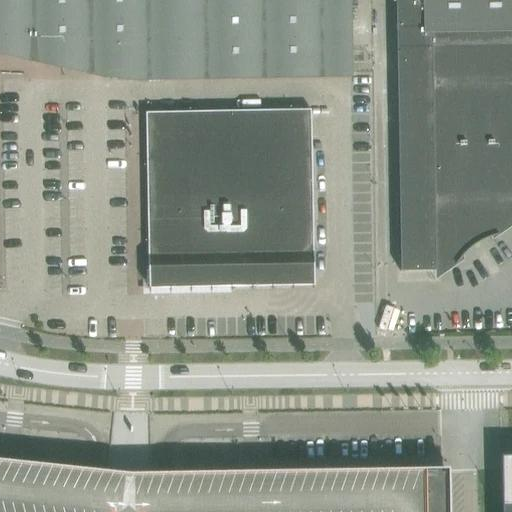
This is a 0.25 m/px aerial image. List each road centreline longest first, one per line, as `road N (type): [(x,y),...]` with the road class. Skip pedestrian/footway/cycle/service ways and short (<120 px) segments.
road 1 (unclassified): [(0,362),(135,379),(458,373)]
road 2 (unclassified): [(461,511),(458,373)]
